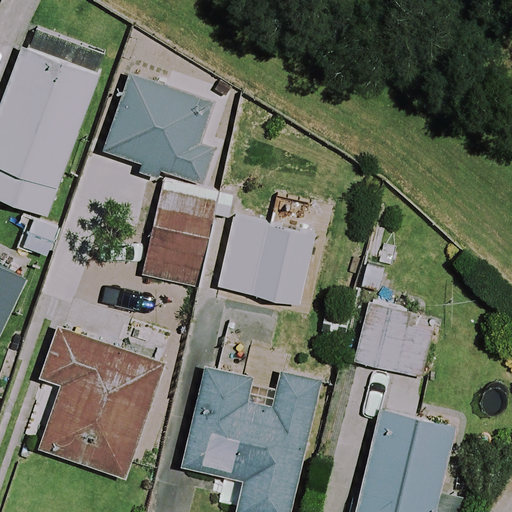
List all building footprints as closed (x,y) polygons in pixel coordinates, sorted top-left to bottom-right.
[(97,75),(20,48),(0,105),(0,201),(47,218),(97,75)] [(215,100),(125,79),(106,157),(196,179),(215,100)] [(233,295),(279,305),(291,241),(225,227),(232,194),(159,180),(139,276),(193,287),(178,347),(217,357),(233,295)] [(300,272),(284,332),(315,340),(331,280),(300,272)] [(432,316),(369,303),(356,365),(419,378),(432,316)] [(0,333),(11,309),(0,304),(0,333)] [(49,414),(32,409),(24,435),(40,440),(37,449),(126,477),(162,364),(60,331),(45,378),(59,383),(49,414)] [(248,377),(206,367),(182,466),(241,480),(233,511),(288,511),(319,381),(282,372),(273,410),(242,403),(248,377)] [(435,511),(455,427),(379,410),(356,511),(435,511)]
